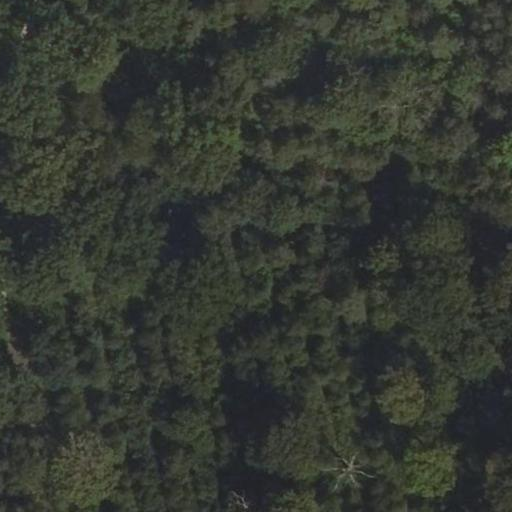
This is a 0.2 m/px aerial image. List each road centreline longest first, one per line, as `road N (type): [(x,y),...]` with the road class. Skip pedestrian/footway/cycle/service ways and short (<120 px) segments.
road 1 (track): [(49,511),(0,331)]
road 2 (track): [(0,119),(43,0)]
